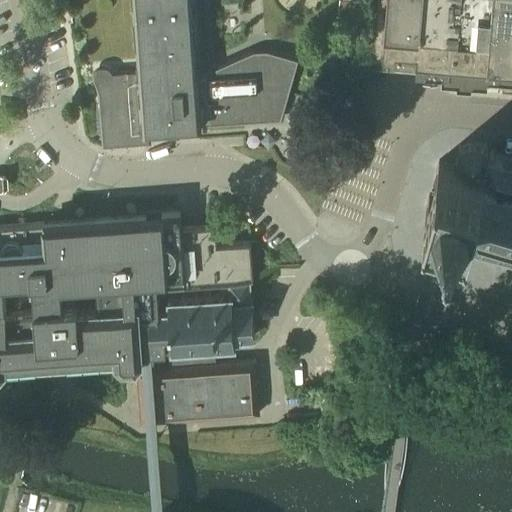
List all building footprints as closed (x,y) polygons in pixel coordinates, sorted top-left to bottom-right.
[(133,0),(139,74),(112,76),(111,75),(110,74),(109,73),(107,73),(106,73),(104,73),(103,73),(101,74),(100,74),(99,75),(98,76),(102,85),(104,98),(107,141),(145,138),(144,130),(203,126),(201,99),(203,99),(205,124),(281,119),(298,58),(266,49),(253,50),(207,70),(199,71),(198,67),(202,67),(201,55),(197,55),(196,38),(199,38),(198,13),(194,13),(193,0),(133,0)] [(511,0),(377,0),(371,66),(416,69),(415,78),(511,84),(511,0)] [(511,157),(489,151),(485,143),(472,139),(460,146),(456,159),(461,166),(460,168),(443,163),(443,162),(439,161),(438,165),(439,165),(428,202),(427,202),(426,206),(430,207),(439,209),(438,217),(440,222),(444,223),(448,220),(447,221),(446,226),(438,251),(462,258),(466,242),(511,255),(511,157)] [(0,224),(0,370),(5,365),(118,357),(123,361),(136,361),(137,360),(141,356),(138,367),(136,368),(140,422),(148,421),(157,421),(260,413),(255,358),(214,362),(213,347),(213,343),(201,344),(202,348),(200,348),(199,344),(188,345),(188,349),(186,349),(186,345),(174,346),(174,350),(173,350),(172,336),(152,338),(150,313),(158,313),(158,309),(157,287),(230,281),(249,280),(253,279),(250,240),(217,243),(216,224),(188,225),(181,226),(180,211),(0,224)] [(213,343),(213,347),(215,347),(215,343),(227,342),(227,346),(229,346),(228,342),(235,342),(235,346),(237,346),(236,342),(236,335),(254,334),(253,311),(252,299),(250,299),(249,280),(230,281),(230,283),(222,283),(223,291),(222,291),(222,295),(211,296),(210,292),(209,292),(209,296),(197,297),(197,293),(195,293),(195,297),(184,298),(183,294),(182,294),(182,298),(170,299),(170,295),(168,295),(168,299),(166,299),(166,301),(167,308),(158,309),(158,313),(150,313),(152,338),(172,336),(173,350),(174,350),(174,346),(186,345),(186,349),(188,349),(188,345),(199,344),(200,348),(202,348),(201,344),(213,343)]
